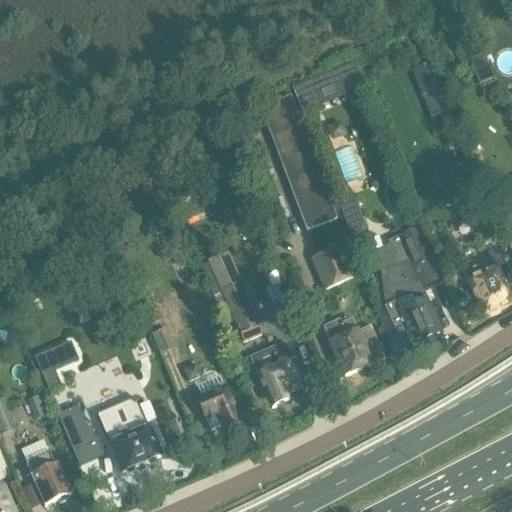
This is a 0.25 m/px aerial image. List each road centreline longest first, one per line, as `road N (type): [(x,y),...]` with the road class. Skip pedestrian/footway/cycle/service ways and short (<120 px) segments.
road 1 (unclassified): [(511,336),(288,463),(180,511)]
road 2 (primary): [(511,391),(281,511)]
road 3 (primary): [(402,511),(511,460)]
